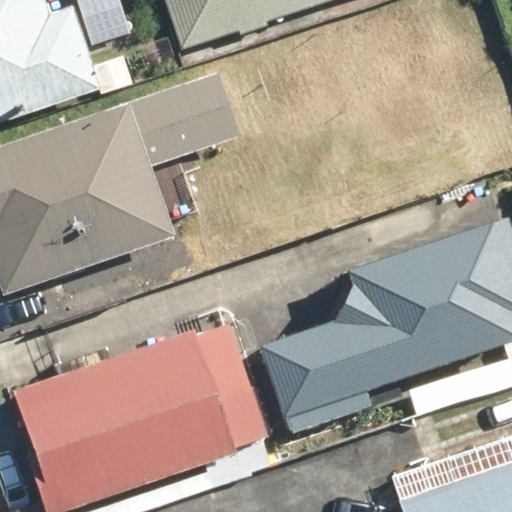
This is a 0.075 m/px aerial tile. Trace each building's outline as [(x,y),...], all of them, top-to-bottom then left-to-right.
[(0,0),(0,120),(100,86),(71,4),(48,12),(43,0),(0,0)] [(163,0),(180,48),(324,0),(163,0)] [(0,291),(1,296),(175,235),(150,165),(239,134),(217,70),(0,144),(0,291)] [(260,345),(288,431),(369,406),(364,391),(406,378),(416,410),(511,380),(511,239),(506,219),(348,269),(353,284),(341,316),(260,345)] [(15,425),(44,511),(55,511),(267,442),(226,319),(13,389),(24,422),(15,425)] [(511,511),(511,432),(387,474),(399,511),(511,511)]
